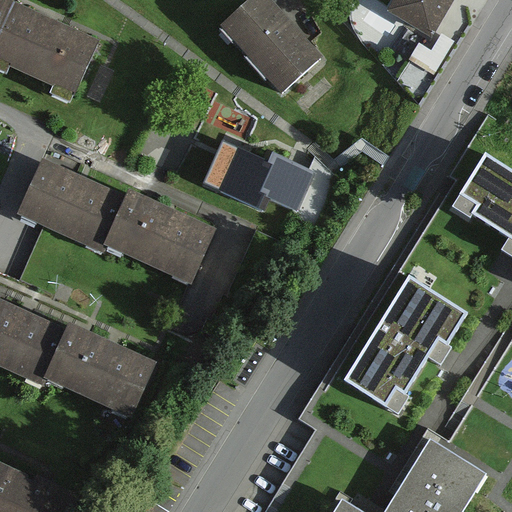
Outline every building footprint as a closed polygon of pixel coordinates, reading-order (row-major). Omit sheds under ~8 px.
[(0,0),(0,47),(19,5),(7,0),(0,0)] [(321,60),(267,0),(255,0),(220,31),(278,97),(321,60)] [(394,0),(387,14),(431,39),(453,0),(394,0)] [(106,43),(19,5),(0,47),(0,62),(82,98),(106,43)] [(268,165),(242,154),(225,194),(263,210),(267,200),(293,210),(308,173),(271,157),(268,165)] [(506,247),(511,250),(511,173),(486,157),(455,207),(510,241),(506,247)] [(120,200),(42,168),(20,222),(98,254),(100,248),(120,200)] [(120,200),(100,248),(191,286),(214,232),(123,194),(120,200)] [(410,284),(347,386),(395,415),(430,360),(437,364),(465,319),(410,284)] [(58,335),(0,311),(0,374),(36,389),(39,383),(58,335)] [(58,335),(39,383),(130,421),(152,367),(61,330),(58,335)] [(373,511),(343,493),(331,511),(457,511),(488,464),(435,430),(383,511),(373,511)] [(68,511),(74,500),(0,467),(0,511),(68,511)]
